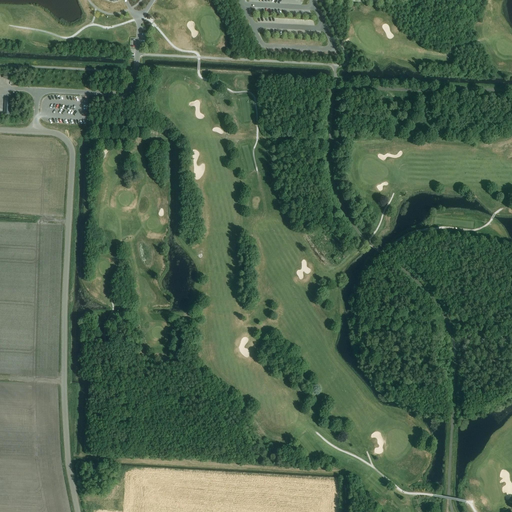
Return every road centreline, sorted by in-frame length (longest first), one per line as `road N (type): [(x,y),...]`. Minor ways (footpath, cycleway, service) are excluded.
road 1 (unclassified): [(77,511),(64,380),(74,156),(60,133),(0,129)]
road 2 (track): [(135,68),(0,61)]
